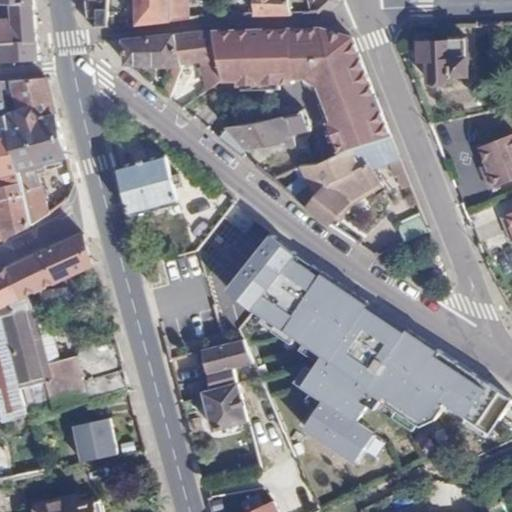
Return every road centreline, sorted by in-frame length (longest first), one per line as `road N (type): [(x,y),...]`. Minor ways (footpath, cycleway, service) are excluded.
road 1 (tertiary): [(478,347),(367,281),(72,63)]
road 2 (secondary): [(72,63),(102,203),(190,511)]
road 3 (residential): [(478,347),(481,310),(365,11)]
